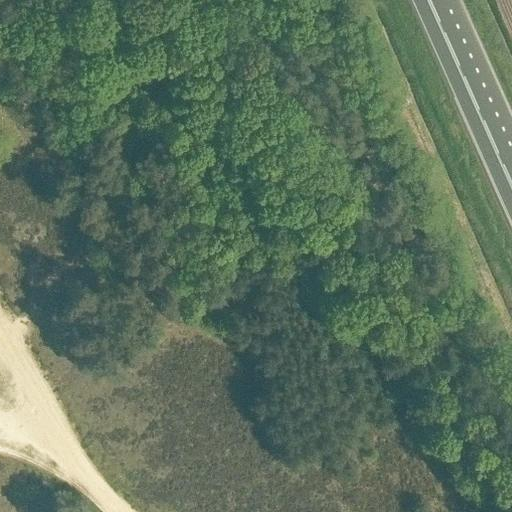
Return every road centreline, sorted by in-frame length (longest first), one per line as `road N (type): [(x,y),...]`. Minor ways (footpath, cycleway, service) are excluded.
road 1 (trunk): [(511,187),(429,0)]
road 2 (track): [(114,511),(29,408)]
